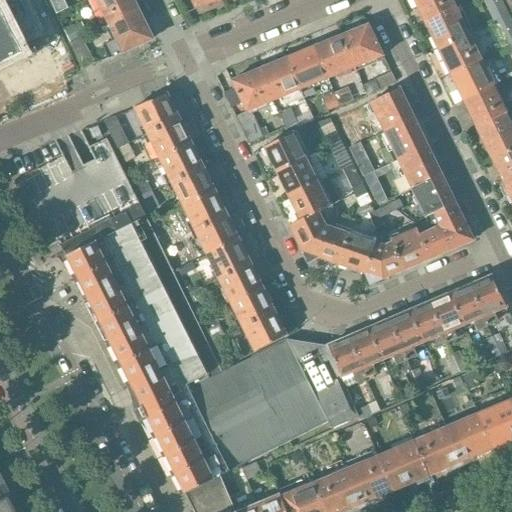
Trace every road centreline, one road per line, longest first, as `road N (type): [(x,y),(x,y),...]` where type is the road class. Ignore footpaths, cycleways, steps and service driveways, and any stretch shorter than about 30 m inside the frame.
road 1 (residential): [(182,59),(306,297),(342,316),(499,250)]
road 2 (tertiary): [(136,511),(0,246)]
road 3 (residential): [(378,0),(499,250)]
road 4 (tertiary): [(0,368),(73,511)]
road 5 (residential): [(182,59),(322,0)]
